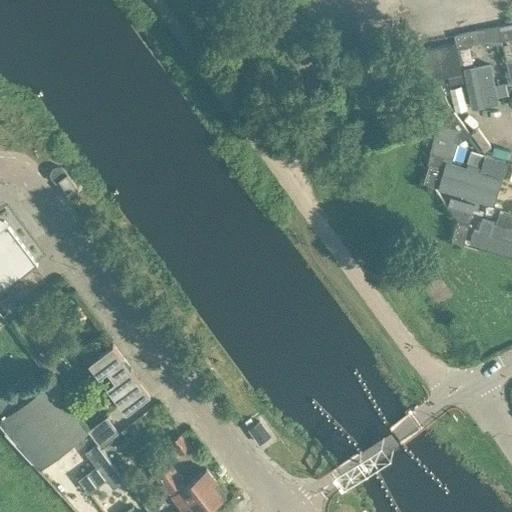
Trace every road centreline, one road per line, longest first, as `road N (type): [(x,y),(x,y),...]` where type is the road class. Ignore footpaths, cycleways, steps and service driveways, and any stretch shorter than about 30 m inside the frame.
road 1 (residential): [(449,396),(155,0)]
road 2 (unclassified): [(281,511),(35,183),(23,169),(0,164)]
road 3 (unclassified): [(281,511),(449,396)]
